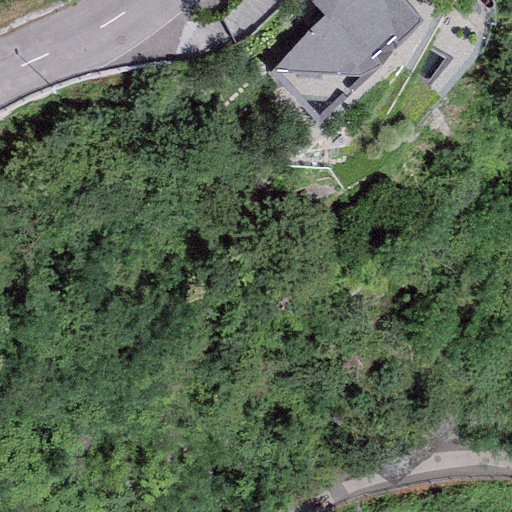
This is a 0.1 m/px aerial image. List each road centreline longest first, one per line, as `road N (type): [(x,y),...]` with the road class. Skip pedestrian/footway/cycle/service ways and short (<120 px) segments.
road 1 (residential): [(511,460),(394,470),(298,511)]
road 2 (residential): [(0,74),(133,0)]
